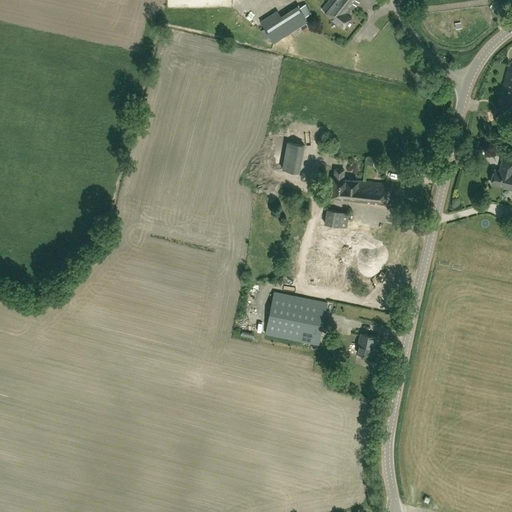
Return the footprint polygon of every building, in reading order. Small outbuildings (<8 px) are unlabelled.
[(348,15),(353,9),(348,6),(350,3),(345,0),(329,0),(322,10),(344,27),(351,17),(348,15)] [(348,6),(353,9),(359,0),(345,0),(350,3),(348,6)] [(372,0),(370,7),(377,10),(381,2),(377,0),(372,0)] [(309,21),(298,5),(281,16),(278,10),(260,21),(274,43),(309,21)] [(511,66),(509,66),(503,87),(511,89),(511,66)] [(511,107),(511,89),(503,87),(499,104),(511,107)] [(511,160),(503,158),(500,171),(494,169),(491,183),(504,186),(504,187),(511,189),(511,160)] [(362,190),(363,181),(343,179),(344,170),(335,169),(333,196),(361,199),(362,190)] [(362,190),(361,199),(384,202),(388,184),(363,181),(362,190)] [(336,289),(349,213),(328,209),(325,223),(318,222),(308,284),(336,289)] [(351,255),(365,256),(365,228),(352,228),(351,255)] [(318,344),(327,302),(274,291),(266,334),(318,344)] [(375,345),(377,337),(361,333),(357,352),(371,356),(374,344),(375,345)]
